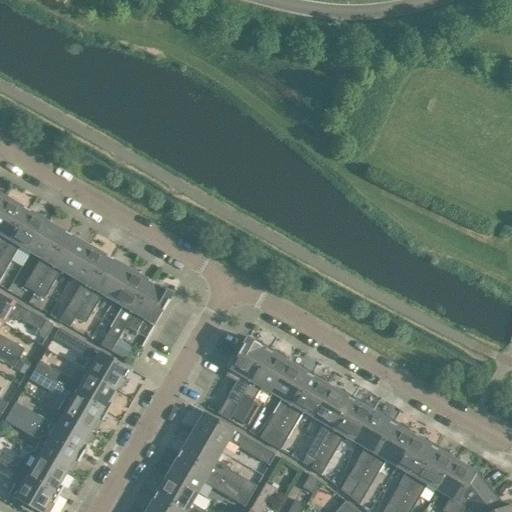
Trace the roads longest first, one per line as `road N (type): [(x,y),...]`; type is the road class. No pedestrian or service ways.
road 1 (residential): [(511,440),(226,279)]
road 2 (residential): [(95,511),(226,279)]
road 3 (residential): [(226,279),(0,144)]
road 4 (tertiary): [(279,0),(363,7),(403,0)]
